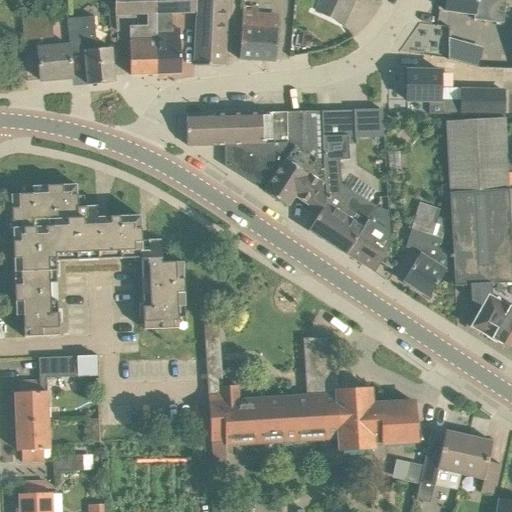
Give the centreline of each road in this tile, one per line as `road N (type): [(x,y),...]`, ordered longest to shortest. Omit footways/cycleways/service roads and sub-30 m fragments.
road 1 (tertiary): [(511,395),(139,155)]
road 2 (unclassified): [(139,155),(161,103),(188,90),(327,77),(378,48),(407,0)]
road 3 (tertiary): [(139,155),(65,130),(0,121)]
